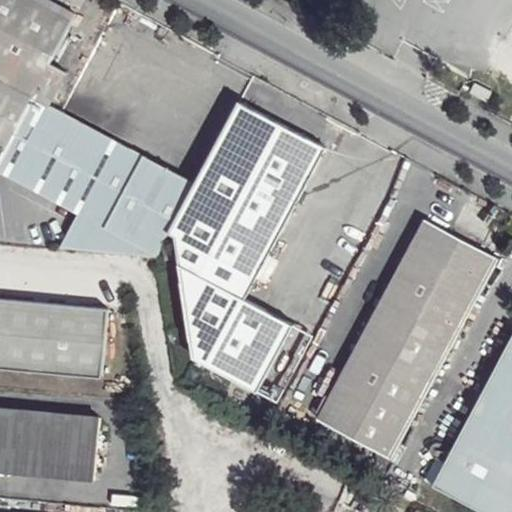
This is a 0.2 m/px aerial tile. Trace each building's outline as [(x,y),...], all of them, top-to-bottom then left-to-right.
[(77,7),(62,0),(0,0),(0,168),(76,209),(58,246),(158,252),(172,224),(192,354),(252,384),(278,395),(315,328),(294,316),(248,289),(326,136),(241,91),(193,175),(52,100),(67,64),(51,55),(77,7)] [(497,250),(421,213),(318,415),(392,453),(497,250)] [(103,303),(0,291),(0,359),(97,370),(103,303)] [(511,511),(511,327),(475,396),(429,478),(494,511),(511,511)] [(98,408),(0,399),(0,466),(95,475),(98,408)]
